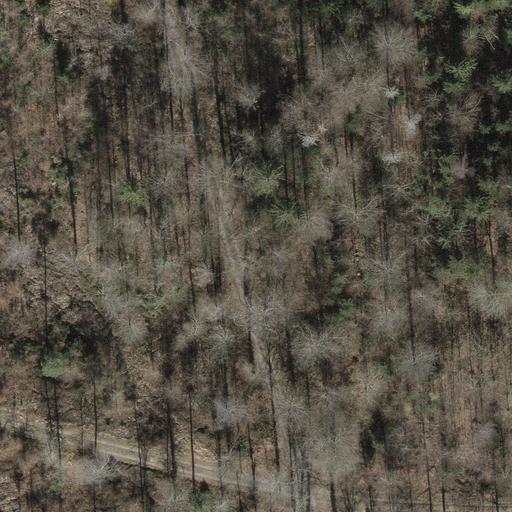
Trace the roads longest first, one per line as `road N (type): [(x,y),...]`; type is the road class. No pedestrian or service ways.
road 1 (track): [(309,511),(170,0)]
road 2 (track): [(0,414),(306,499),(444,511)]
